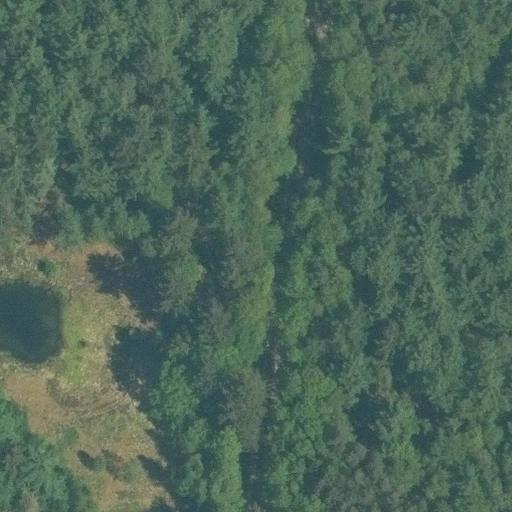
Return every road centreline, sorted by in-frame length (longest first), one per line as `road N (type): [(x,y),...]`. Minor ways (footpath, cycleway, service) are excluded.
road 1 (track): [(263,511),(323,0)]
road 2 (track): [(511,386),(495,511)]
